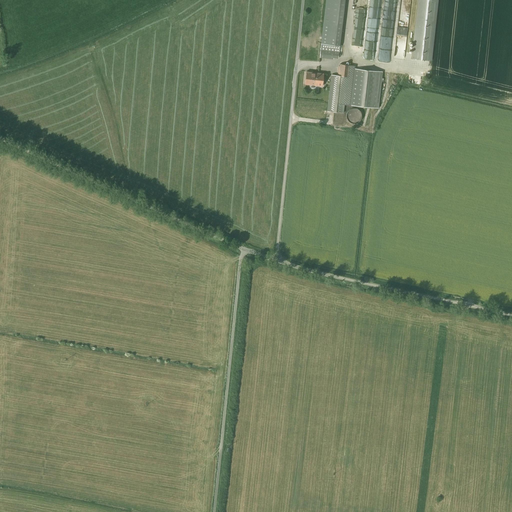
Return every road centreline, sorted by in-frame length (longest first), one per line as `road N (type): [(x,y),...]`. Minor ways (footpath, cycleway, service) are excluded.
road 1 (unclassified): [(0,137),(243,249)]
road 2 (unclassified): [(215,511),(243,249)]
road 3 (residential): [(274,260),(303,0)]
road 4 (unclassified): [(274,260),(511,315)]
